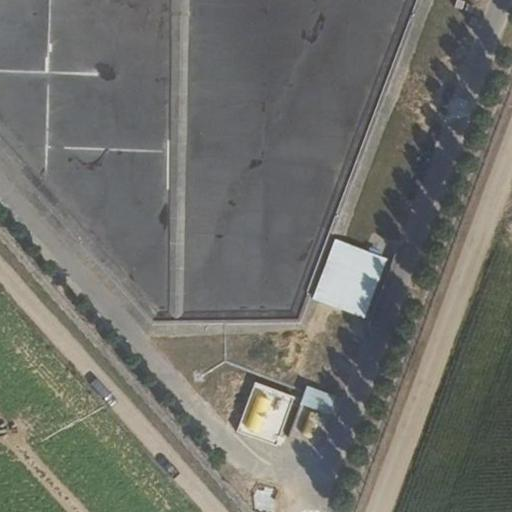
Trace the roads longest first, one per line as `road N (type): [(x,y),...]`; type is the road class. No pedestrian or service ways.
road 1 (unclassified): [(511,155),(360,511)]
road 2 (unclassified): [(220,511),(0,260)]
